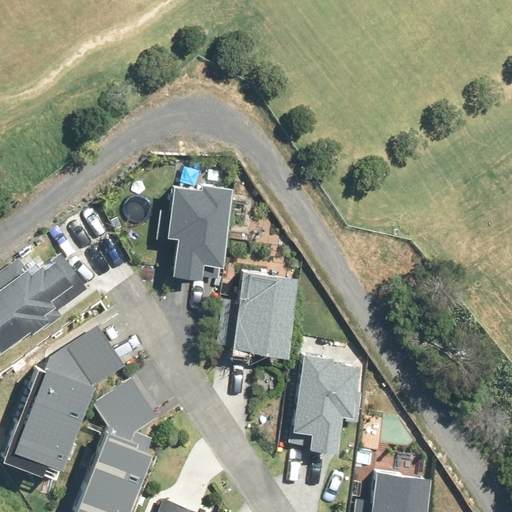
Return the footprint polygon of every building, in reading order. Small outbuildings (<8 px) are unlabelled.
[(215,260),(226,181),(196,177),(195,182),(168,179),(164,207),(157,206),(153,236),(170,238),(166,269),(195,273),(197,257),(215,260)] [(24,266),(15,254),(0,264),(0,342),(4,340),(7,344),(33,325),(32,323),(37,320),(41,326),(60,312),(55,306),(84,286),(57,248),(37,263),(34,259),(24,266)] [(280,350),(291,271),(237,264),(232,296),(221,294),(214,341),(280,350)] [(120,362),(97,326),(48,357),(43,369),(30,365),(0,445),(0,471),(55,491),(95,384),(90,381),(120,362)] [(327,352),(298,348),(287,425),(306,428),(303,443),(331,447),(335,417),(353,419),(358,388),(350,387),(354,360),(327,357),(327,352)] [(92,404),(92,405),(106,426),(74,511),(117,511),(145,440),(131,436),(127,429),(149,411),(148,409),(128,379),(92,404)] [(418,511),(424,471),(370,464),(366,496),(354,495),(352,511),(418,511)] [(206,511),(159,494),(152,511),(206,511)]
